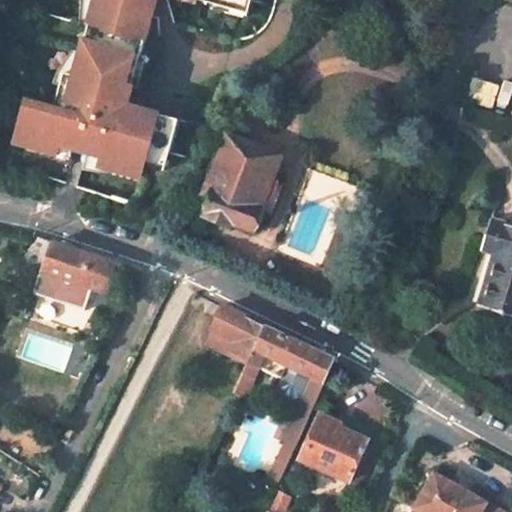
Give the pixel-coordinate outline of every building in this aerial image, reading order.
[(99,0),(76,87),(65,84),(55,119),(27,112),(15,153),(56,165),(59,155),(102,167),(99,177),(140,189),(144,174),(163,179),(177,129),(123,114),(124,113),(114,110),(117,100),(121,101),(131,65),(138,67),(155,10),(148,8),(150,0),(181,0),(230,14),(234,2),(253,7),(255,0),(99,0)] [(253,7),(234,2),(230,14),(249,19),(253,7)] [(236,221),(255,228),(262,210),(273,214),(278,202),(267,198),(277,173),(274,172),(281,153),(233,134),(224,155),(221,154),(207,191),(215,195),(208,215),(235,225),(236,221)] [(199,158),(203,146),(194,143),(191,156),(199,158)] [(361,190),(370,165),(335,153),(326,179),(361,190)] [(511,318),(511,227),(491,221),(482,253),(499,258),(484,310),(511,318)] [(55,242),(34,293),(85,310),(93,287),(111,294),(120,263),(55,242)] [(253,358),(268,326),(235,310),(226,306),(215,330),(216,331),(210,344),(233,355),(235,350),(253,358)] [(267,365),(285,373),(306,383),(310,372),(326,380),(336,359),(326,353),(268,326),(253,358),(239,387),(254,394),(267,365)] [(310,417),(326,380),(310,372),(306,383),(294,410),(303,414),(310,417)] [(345,476),(364,435),(336,423),(339,419),(319,411),(299,455),(345,476)] [(303,414),(292,441),(298,443),(310,417),(303,414)] [(490,498),(437,468),(414,507),(422,511),(505,511),(488,502),(490,498)] [(279,486),(267,511),(284,511),(293,492),(279,486)] [(392,494),(408,502),(412,494),(396,487),(392,494)]
